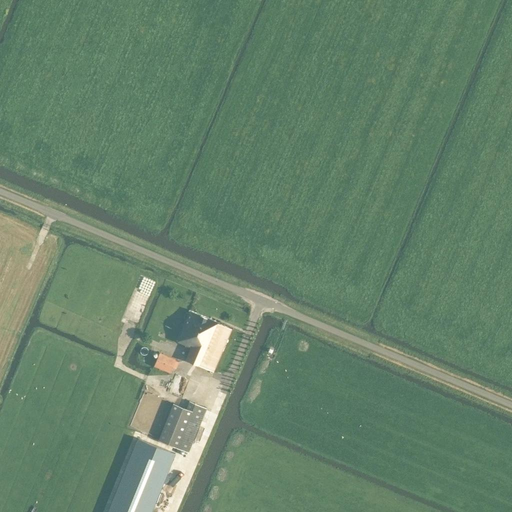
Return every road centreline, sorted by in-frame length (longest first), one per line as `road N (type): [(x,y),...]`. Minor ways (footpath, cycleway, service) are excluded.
road 1 (unclassified): [(511,406),(0,192)]
road 2 (track): [(174,511),(261,301)]
